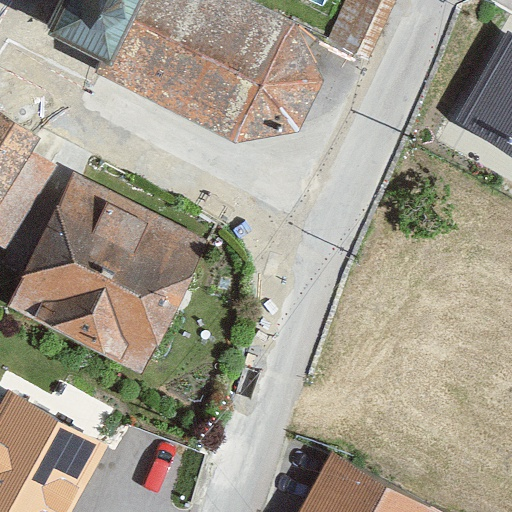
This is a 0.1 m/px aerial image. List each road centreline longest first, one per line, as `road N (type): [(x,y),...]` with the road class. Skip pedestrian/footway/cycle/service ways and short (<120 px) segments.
road 1 (unclassified): [(336,226),(0,58)]
road 2 (unclassified): [(246,511),(336,226)]
road 3 (residential): [(336,226),(432,0)]
